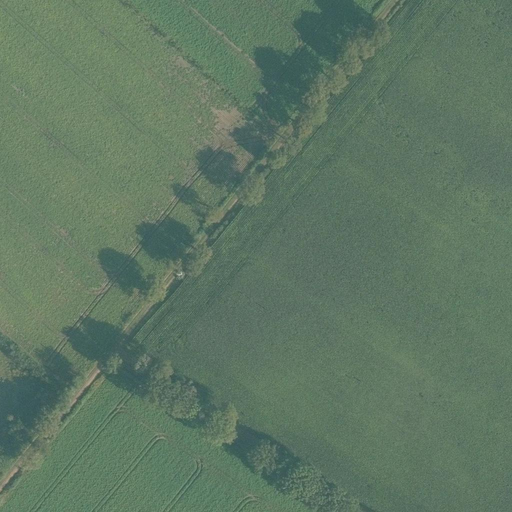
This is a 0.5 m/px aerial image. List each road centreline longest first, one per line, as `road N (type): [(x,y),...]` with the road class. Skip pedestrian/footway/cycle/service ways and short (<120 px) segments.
road 1 (track): [(397,0),(113,351)]
road 2 (track): [(113,351),(360,511)]
road 3 (track): [(0,489),(113,351)]
